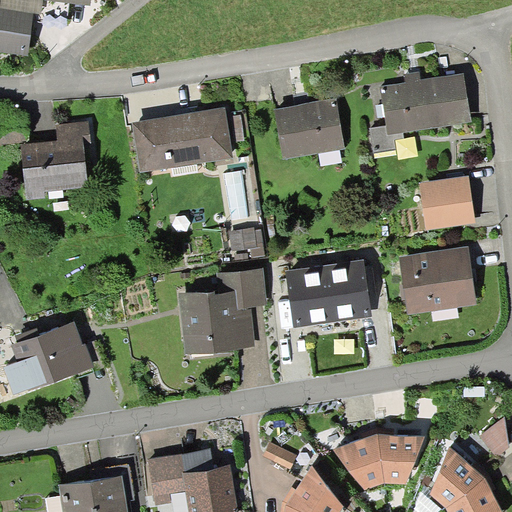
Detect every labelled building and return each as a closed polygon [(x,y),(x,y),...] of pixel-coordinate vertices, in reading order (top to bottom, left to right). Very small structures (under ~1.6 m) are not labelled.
[(28,12),(0,8),(0,50),(23,53),(28,12)] [(445,123),(437,79),(378,88),(385,134),(445,124),(445,123)] [(341,147),(333,101),(273,111),(281,157),(341,147)] [(161,121),(133,126),(140,170),(170,165),(172,175),(196,171),(194,161),(228,156),(221,111),(189,116),(189,114),(161,119),(161,121)] [(0,141),(20,139),(18,118),(0,120),(0,141)] [(86,144),(87,143),(85,125),(55,128),(57,146),(21,149),(21,148),(19,148),(24,197),(41,195),(40,183),(83,178),(80,144),(86,143),(86,144)] [(382,133),(381,127),(368,129),(369,135),(382,133)] [(464,161),(462,144),(449,145),(450,163),(464,161)] [(471,182),(418,191),(424,231),(477,222),(471,182)] [(232,249),(252,246),(250,231),(230,234),(232,249)] [(401,261),(408,308),(470,299),(463,252),(401,261)] [(363,259),(290,269),(297,322),(371,311),(363,259)] [(244,303),(261,301),(257,271),(218,276),(219,287),(236,285),(237,290),(243,289),(244,303)] [(234,342),(234,347),(250,345),(247,312),(232,314),(230,295),(207,297),(207,293),(182,296),(186,340),(204,338),(206,342),(210,344),(234,342)] [(10,367),(19,390),(71,371),(65,353),(79,348),(74,333),(60,339),(56,328),(36,335),(34,330),(19,335),(21,341),(15,343),(22,363),(10,367)] [(506,446),(501,419),(480,436),(495,455),(506,446)] [(367,491),(383,488),(375,434),(334,449),(362,486),(364,484),(367,491)] [(402,480),(420,436),(375,434),(383,488),(399,487),(400,479),(402,480)] [(291,458),(267,446),(263,456),(287,467),(291,458)] [(481,476),(447,448),(429,491),(431,492),(427,498),(439,509),(481,476)] [(209,462),(207,450),(181,455),(190,511),(231,511),(224,468),(210,470),(205,467),(209,462)] [(169,487),(165,462),(150,465),(157,505),(172,502),(169,487)] [(339,503),(310,467),(286,504),(306,511),(342,511),(343,510),(337,505),(339,503)] [(131,499),(127,469),(101,473),(102,478),(58,485),(62,511),(123,511),(122,500),(131,499)] [(498,511),(481,476),(439,509),(441,511),(498,511)]
